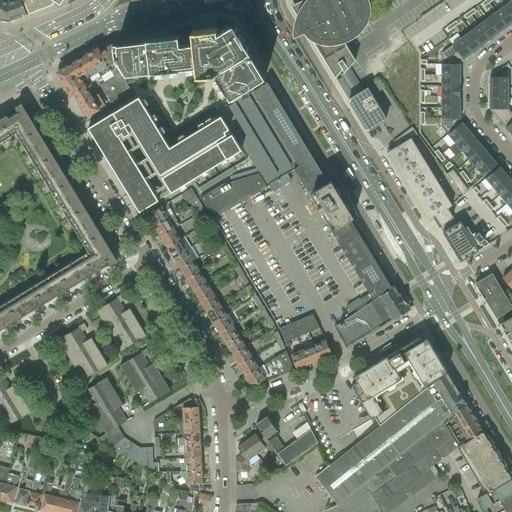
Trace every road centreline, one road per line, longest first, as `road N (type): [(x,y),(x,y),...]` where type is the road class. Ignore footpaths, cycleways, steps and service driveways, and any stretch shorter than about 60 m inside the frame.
road 1 (residential): [(422,315),(343,362),(255,398),(219,403)]
road 2 (residential): [(150,261),(53,106)]
road 3 (residential): [(0,350),(150,261)]
road 4 (residential): [(422,315),(511,456)]
road 5 (primary): [(23,63),(175,0)]
road 6 (residential): [(427,268),(424,235),(372,154),(343,140)]
road 7 (residential): [(219,403),(208,359),(150,261)]
road 8 (residential): [(511,40),(474,76),(477,120),(511,161)]
road 9 (secondary): [(343,140),(276,36)]
